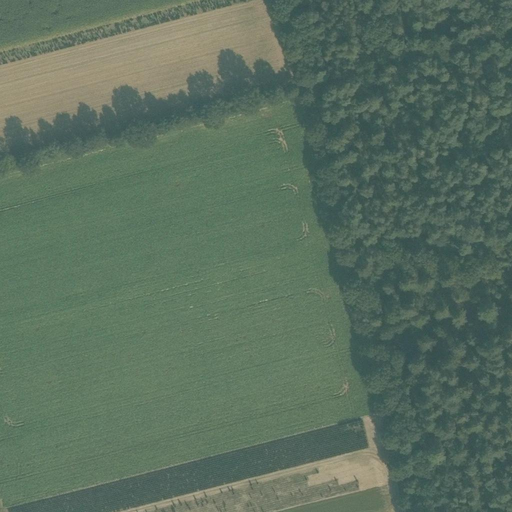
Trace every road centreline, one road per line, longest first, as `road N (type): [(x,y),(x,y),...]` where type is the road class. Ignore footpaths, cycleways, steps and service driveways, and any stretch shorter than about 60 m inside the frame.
road 1 (track): [(311,85),(418,511)]
road 2 (track): [(511,32),(311,85)]
road 3 (track): [(511,263),(351,244)]
